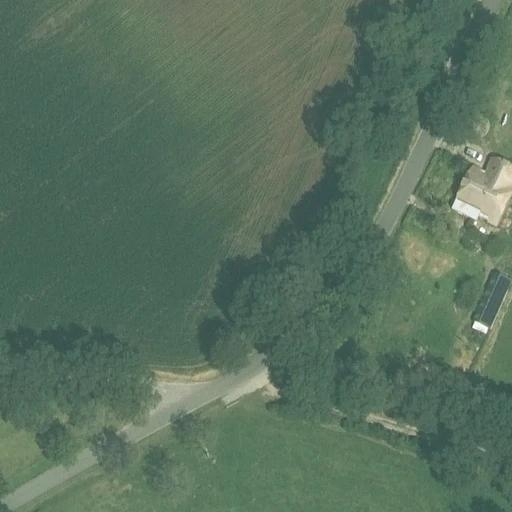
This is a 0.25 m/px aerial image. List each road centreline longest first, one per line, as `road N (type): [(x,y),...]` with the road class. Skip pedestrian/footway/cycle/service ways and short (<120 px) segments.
road 1 (unclassified): [(0,510),(267,357),(345,285),(396,204),(494,0)]
road 2 (track): [(248,368),(285,398),(511,462)]
road 3 (track): [(206,393),(0,363)]
